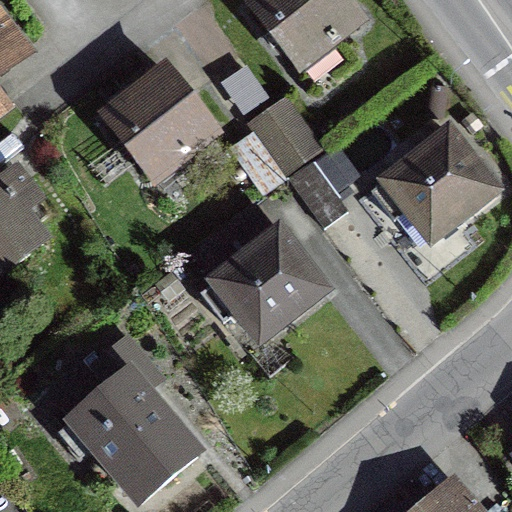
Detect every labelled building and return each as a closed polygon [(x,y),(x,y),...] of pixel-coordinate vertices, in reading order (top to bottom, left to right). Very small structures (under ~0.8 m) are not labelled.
[(343,0),(264,0),(252,10),(295,65),(357,17),(343,0)] [(0,26),(0,70),(21,54),(0,26)] [(169,74),(107,122),(150,177),(211,129),(169,74)] [(285,102),(252,126),(288,175),(321,152),(285,102)] [(253,134),(230,150),(263,196),(286,180),(253,134)] [(450,135),(387,184),(432,243),(496,193),(450,135)] [(347,214),(312,165),(289,181),(324,230),(347,214)] [(0,277),(43,245),(31,230),(49,216),(16,174),(0,185),(0,277)] [(278,236),(255,207),(194,255),(217,284),(215,285),(260,342),(324,292),(279,235),(278,236)] [(120,344),(93,367),(111,388),(71,422),(141,504),(197,456),(130,376),(139,368),(120,344)] [(475,511),(454,488),(425,511),(475,511)]
